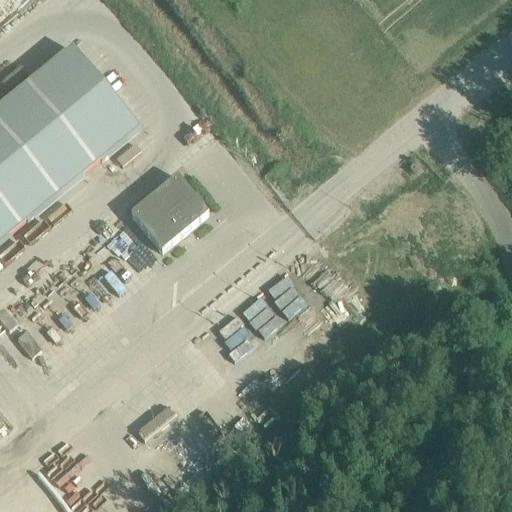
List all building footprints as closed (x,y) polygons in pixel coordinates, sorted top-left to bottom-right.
[(74,52),(0,112),(0,249),(141,134),(74,52)] [(118,163),(126,172),(152,149),(144,140),(118,163)] [(179,180),(132,219),(163,257),(210,218),(179,180)] [(258,318),(239,332),(246,340),(264,327),(258,318)] [(22,342),(38,355),(46,346),(31,332),(22,342)] [(265,359),(282,343),(275,335),(258,351),(265,359)] [(173,408),(142,431),(150,442),(181,419),(173,408)]
